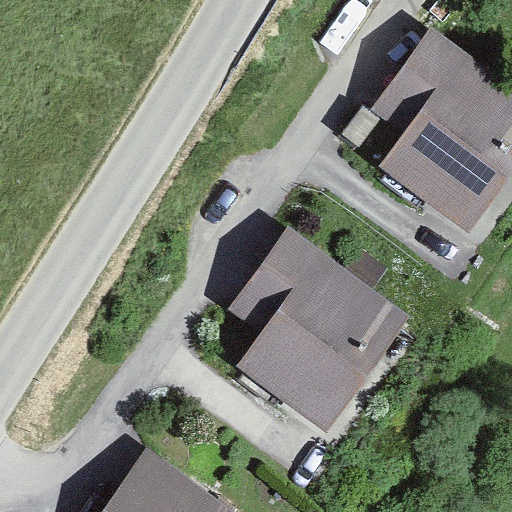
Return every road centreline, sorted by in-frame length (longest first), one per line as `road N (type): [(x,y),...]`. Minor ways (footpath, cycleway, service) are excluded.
road 1 (residential): [(0,479),(36,484),(78,460),(404,0)]
road 2 (tertiary): [(0,378),(237,0)]
